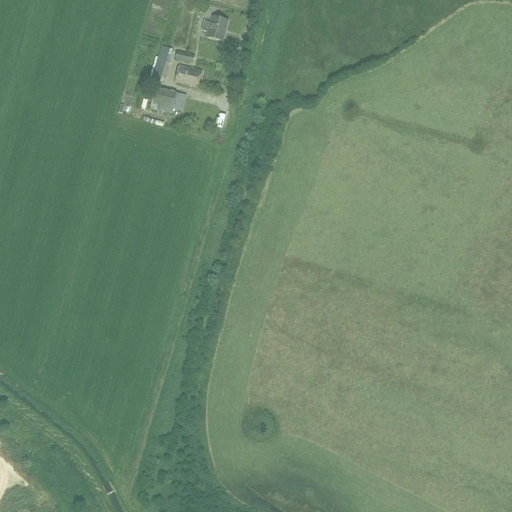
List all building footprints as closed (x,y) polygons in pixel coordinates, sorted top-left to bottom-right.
[(207,32),(206,37),(223,42),(228,22),(212,17),(211,24),(204,22),(201,31),(207,32)] [(151,79),(162,83),(172,50),(161,46),(151,79)] [(193,65),(195,56),(177,51),(175,60),(193,65)] [(202,71),(179,66),(174,83),(198,89),(202,71)] [(155,89),(150,109),(171,114),(176,94),(155,89)]
